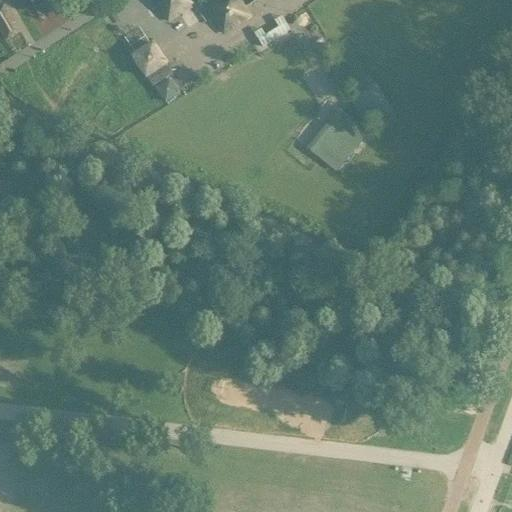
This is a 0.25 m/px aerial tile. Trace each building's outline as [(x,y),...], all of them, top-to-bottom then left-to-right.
[(155,0),(169,21),(195,5),(191,0),(155,0)] [(224,34),(250,17),(239,0),(219,0),(207,8),(224,34)] [(4,6),(0,8),(0,31),(6,41),(20,32),(4,6)] [(262,30),(255,35),(263,48),(290,31),(282,18),(275,22),(279,29),(266,37),(262,30)] [(154,45),(134,58),(153,87),(173,74),(154,45)] [(324,45),(317,50),(322,58),(329,53),(324,45)] [(353,85),(339,61),(330,66),(345,90),(353,85)] [(172,76),(157,87),(168,103),(183,93),(172,76)] [(395,124),(379,96),(357,108),(373,136),(395,124)] [(339,112),(308,149),(340,176),(371,138),(339,112)]
